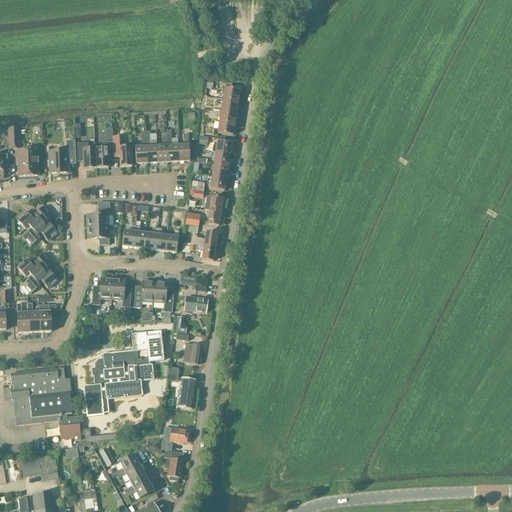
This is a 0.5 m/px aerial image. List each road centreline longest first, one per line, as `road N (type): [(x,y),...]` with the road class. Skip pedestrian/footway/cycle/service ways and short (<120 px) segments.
road 1 (unclassified): [(180,511),(198,458),(261,65),(308,0)]
road 2 (tertiary): [(492,492),(357,499),(302,511)]
road 3 (residential): [(0,349),(57,342),(76,293),(77,265)]
